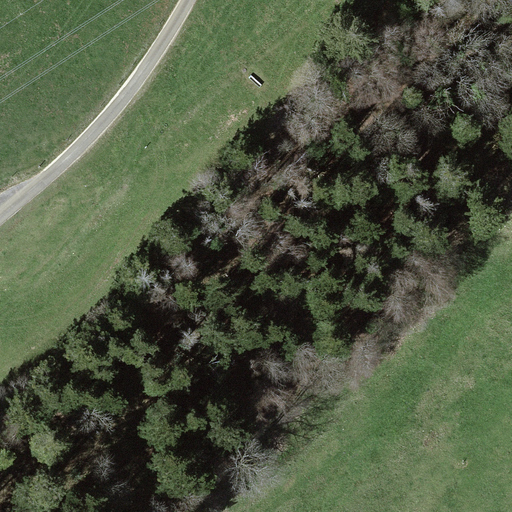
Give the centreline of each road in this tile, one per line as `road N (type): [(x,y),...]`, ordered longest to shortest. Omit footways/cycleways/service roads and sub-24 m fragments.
road 1 (track): [(243,511),(365,425),(472,321),(511,302)]
road 2 (unclassified): [(189,0),(120,102),(0,218)]
road 3 (track): [(120,102),(87,197),(0,297)]
